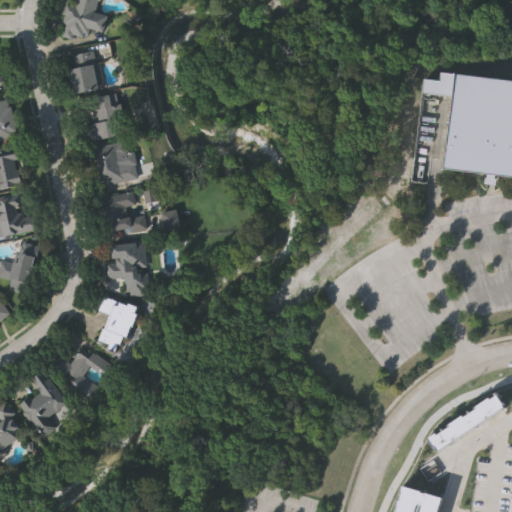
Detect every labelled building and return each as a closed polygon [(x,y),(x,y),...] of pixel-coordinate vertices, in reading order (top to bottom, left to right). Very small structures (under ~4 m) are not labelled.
[(57,33),(66,0),(98,0),(96,10),(107,13),(102,32),(84,27),(80,40),(57,33)] [(66,58),(93,53),(101,89),(74,95),(66,58)] [(487,185),(486,191),(482,188),(480,186),(479,181),(479,179),(445,174),(454,98),(422,94),(424,80),(439,82),(440,73),(511,82),(511,183),(502,182),(501,186),(500,188),(498,190),(494,192),(494,186),(487,185)] [(79,100),(115,92),(124,133),(88,141),(79,100)] [(0,101),(9,100),(16,138),(0,141),(0,101)] [(128,156),(119,158),(120,165),(130,163),(134,179),(97,187),(88,148),(125,140),(128,156)] [(0,189),(0,152),(17,149),(24,186),(0,189)] [(131,190),(134,204),(126,206),(128,216),(143,213),(147,228),(110,236),(101,197),(131,190)] [(32,211),(36,229),(0,236),(0,196),(16,193),(20,214),(32,211)] [(160,212),(175,208),(180,228),(164,232),(160,212)] [(38,245),(29,284),(0,277),(0,258),(12,262),(16,243),(21,244),(22,241),(38,245)] [(125,279),(107,280),(106,263),(113,262),(112,244),(146,243),(148,293),(125,294),(125,279)] [(138,309),(122,347),(99,338),(108,314),(97,310),(104,295),(138,309)] [(0,301),(9,314),(0,320),(0,301)] [(67,389),(73,381),(53,368),(58,361),(65,366),(79,347),(107,367),(101,375),(87,366),(81,375),(98,386),(86,402),(67,389)] [(29,380),(43,370),(66,403),(43,420),(47,425),(38,431),(19,406),(37,392),(29,380)] [(496,392),(504,404),(436,450),(426,436),(434,430),(436,433),(448,425),(446,423),(462,413),(463,414),(475,407),(474,405),(489,394),(490,396),(496,392)] [(24,434),(0,451),(0,403),(1,403),(24,434)] [(440,496),(435,511),(392,511),(401,484),(440,496)]
